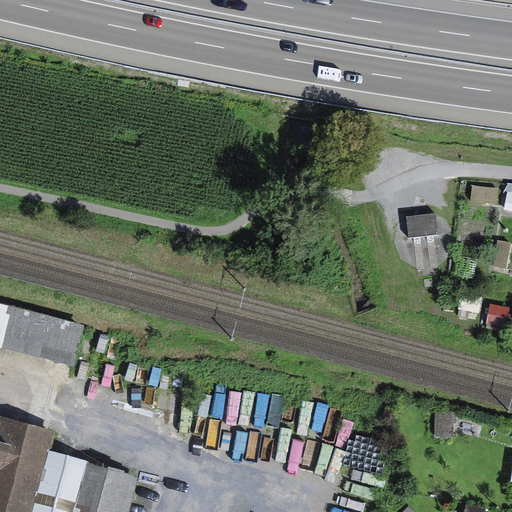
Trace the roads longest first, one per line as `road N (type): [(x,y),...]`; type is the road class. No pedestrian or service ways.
road 1 (motorway): [(10,0),(222,45),(511,92)]
road 2 (track): [(368,196),(292,188),(239,228),(214,234),(0,188)]
road 3 (motorway): [(511,37),(272,0)]
